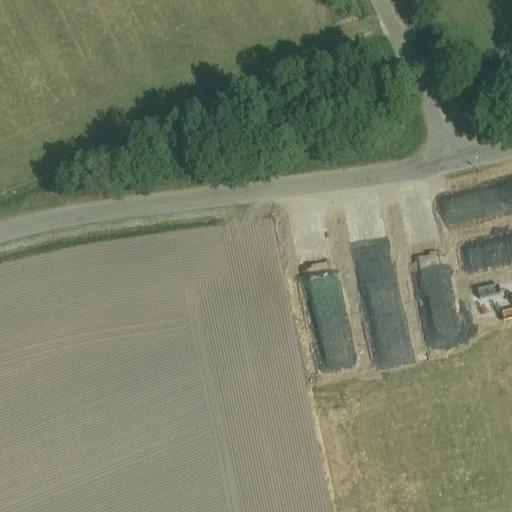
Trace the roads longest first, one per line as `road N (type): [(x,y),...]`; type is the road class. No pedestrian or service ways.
road 1 (unclassified): [(0,238),(458,163)]
road 2 (unclassified): [(458,163),(380,0)]
